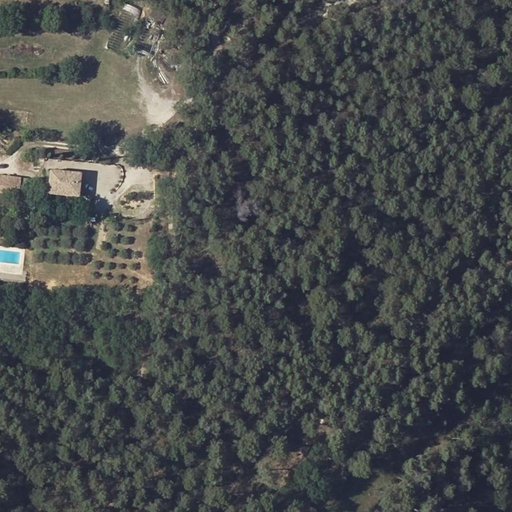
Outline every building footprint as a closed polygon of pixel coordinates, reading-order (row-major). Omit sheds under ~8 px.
[(42,171),(41,179),(49,180),(50,172),(42,171)] [(37,179),(37,186),(48,187),(48,194),(48,195),(78,197),(80,175),(50,172),(49,180),(41,179),(38,179),(37,179)] [(0,175),(0,196),(19,199),(20,188),(21,178),(0,175)] [(21,178),(20,188),(36,189),(37,186),(37,179),(21,178)] [(37,186),(36,189),(35,203),(47,204),(48,195),(48,194),(48,187),(37,186)] [(126,312),(136,313),(137,303),(127,302),(126,312)]
